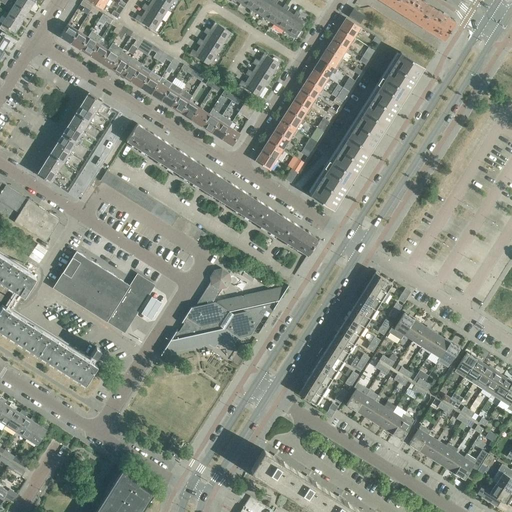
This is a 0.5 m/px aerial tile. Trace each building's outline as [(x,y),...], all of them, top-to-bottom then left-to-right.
[(34,1),(31,0),(15,0),(14,3),(27,12),(34,1)] [(90,11),(93,6),(82,0),(80,4),(90,11)] [(107,0),(88,0),(102,8),(107,0)] [(142,7),(145,10),(148,11),(149,11),(161,19),(168,8),(155,0),(154,0),(151,0),(148,6),(144,4),(142,7)] [(251,9),(256,0),(240,0),(240,2),(251,9)] [(262,16),(271,1),(270,0),(256,0),(251,9),(262,16)] [(272,23),(282,8),(275,3),(276,0),(271,0),(271,1),(262,16),(272,23)] [(421,0),(395,0),(392,6),(420,24),(431,6),(421,0)] [(27,12),(14,3),(8,13),(21,22),(27,12)] [(284,30),(293,15),(286,10),(288,6),(284,4),(282,8),(272,23),(284,30)] [(431,6),(420,24),(444,39),(455,21),(431,6)] [(353,8),(348,15),(359,22),(364,15),(354,9),(353,8)] [(148,11),(145,10),(141,17),(137,15),(135,18),(154,30),(161,19),(149,11),(148,11)] [(21,22),(8,13),(5,11),(2,16),(5,17),(1,23),(1,24),(0,25),(0,28),(6,33),(9,28),(14,32),(15,31),(14,31),(15,31),(16,32),(19,27),(18,26),(21,22)] [(293,15),(284,30),(295,37),(296,36),(297,36),(299,36),(301,33),(300,31),(299,30),(305,22),(297,17),(299,13),(296,11),(293,15)] [(339,27),(353,37),(360,26),(345,17),(339,27)] [(123,26),(112,19),(110,23),(116,27),(113,32),(117,34),(123,26)] [(211,35),(223,42),(230,31),(215,22),(209,30),(206,28),(203,31),(207,34),(210,35),(211,35)] [(63,38),(70,42),(77,30),(67,23),(59,36),(63,38)] [(133,32),(123,26),(117,34),(122,37),(125,33),(130,36),(133,32)] [(339,28),(333,37),(347,47),(353,37),(339,27),(338,27),(339,28)] [(87,36),(77,30),(70,42),(69,42),(73,45),(74,44),(80,48),(87,36)] [(90,55),(99,40),(100,38),(90,31),(87,36),(80,48),(80,49),(83,51),(84,51),(90,55)] [(133,32),(130,36),(136,40),(133,45),(137,48),(141,43),(143,39),(133,32)] [(0,34),(0,48),(3,51),(9,40),(0,34)] [(197,42),(200,44),(203,46),(204,46),(216,53),(223,42),(211,35),(210,35),(207,34),(203,41),(199,38),(197,42)] [(326,47),(340,57),(347,47),(333,37),(332,37),(332,38),(326,47)] [(143,39),(141,43),(151,49),(153,45),(147,41),(143,39)] [(103,43),(99,40),(90,55),(93,58),(94,57),(100,61),(108,49),(101,45),(103,43)] [(111,45),(108,49),(100,61),(104,64),(110,67),(121,50),(123,48),(116,43),(114,47),(111,45)] [(203,46),(200,44),(196,52),(192,49),(190,53),(209,65),(216,53),(204,46),(203,46)] [(158,60),(163,51),(153,45),(151,49),(150,49),(156,53),(153,57),(158,60)] [(326,48),(320,58),(334,67),(340,57),(326,47),(325,48),(326,48)] [(368,61),(372,55),(374,51),(368,47),(365,50),(362,57),(368,61)] [(120,74),(131,57),(121,50),(110,67),(110,68),(114,70),(120,74)] [(171,62),(173,58),(163,51),(158,60),(162,63),(165,58),(171,62)] [(310,194),(333,210),(349,185),(350,183),(348,182),(352,175),(354,177),(355,175),(402,101),(403,100),(401,98),(405,92),(407,93),(408,91),(409,91),(424,67),(400,52),(399,54),(396,52),(377,83),(379,85),(331,161),(328,160),(324,167),(308,191),(311,193),(310,194)] [(257,64),(272,74),(279,63),(278,62),(279,60),(278,59),(275,57),(273,57),(273,58),(264,53),(259,61),(255,58),(253,62),(257,64)] [(130,80),(140,64),(141,63),(131,57),(120,74),(124,77),(124,76),(130,80)] [(313,68),(327,77),(334,67),(320,58),(319,57),(319,58),(313,68)] [(173,58),(171,62),(168,67),(174,70),(179,61),(173,58)] [(151,70),(140,64),(130,80),(130,81),(134,83),(140,87),(151,70)] [(246,73),(250,75),(265,85),(272,74),(257,64),(252,72),(248,69),(246,73)] [(359,75),(361,71),(355,67),(352,71),(359,75)] [(313,68),(307,78),(321,88),(327,77),(313,68),(312,68),(313,68)] [(161,77),(151,70),(140,87),(144,90),(145,89),(151,93),(160,78),(161,77)] [(241,80),(239,84),(258,96),(265,85),(250,75),(245,83),(241,80)] [(183,87),(186,82),(175,77),(173,82),(183,87)] [(343,87),(349,91),(355,81),(349,77),(343,87)] [(155,96),(161,99),(168,87),(162,84),(164,81),(160,78),(151,93),(150,94),(154,96),(155,96)] [(300,88),(314,98),(321,88),(307,78),(306,78),(300,88)] [(211,87),(213,83),(208,79),(205,84),(211,87)] [(171,83),(168,87),(161,99),(160,100),(164,102),(165,102),(171,106),(181,89),(171,83)] [(213,83),(211,87),(217,91),(220,87),(213,83)] [(340,91),(336,97),(342,101),(349,91),(343,87),(340,91)] [(300,89),(294,98),(308,108),(314,98),(300,88),(300,89)] [(189,100),(189,101),(192,96),(181,89),(171,106),(170,106),(174,109),(175,108),(181,112),(189,100)] [(36,173),(60,188),(61,186),(66,178),(72,169),(77,172),(81,175),(86,178),(90,181),(93,178),(89,175),(84,172),(80,170),(76,167),(74,166),(79,158),(81,159),(86,162),(90,164),(94,167),(98,170),(100,166),(124,129),(105,117),(108,112),(112,107),(88,92),(88,93),(87,94),(76,111),(52,148),(43,162),(36,173)] [(234,96),(231,100),(237,104),(240,100),(234,96)] [(339,105),(342,101),(336,97),(333,101),(339,105)] [(287,109),(302,118),(308,108),(294,98),(293,99),(294,99),(287,109)] [(191,119),(199,107),(189,101),(189,100),(181,112),(181,113),(185,115),(191,119)] [(248,119),(254,109),(244,102),(236,116),(237,117),(239,113),(248,119)] [(108,112),(105,117),(124,129),(130,119),(125,116),(111,107),(108,112)] [(199,107),(191,119),(195,122),(195,121),(201,125),(209,113),(199,107)] [(333,115),(336,111),(330,107),(327,112),(333,115)] [(287,109),(281,119),(295,128),(302,118),(287,109),(287,108),(287,109)] [(327,112),(323,117),(329,121),(333,115),(327,112)] [(209,113),(201,125),(205,128),(205,127),(211,131),(219,120),(218,120),(209,113)] [(229,126),(232,121),(221,115),(218,120),(219,120),(211,131),(211,132),(215,134),(221,138),(229,126)] [(322,131),(326,126),(329,121),(323,117),(320,122),(316,128),(322,131)] [(281,119),(275,129),(289,138),(295,128),(281,119),(281,118),(280,119),(281,119)] [(162,139),(136,122),(126,139),(152,156),(162,139)] [(229,126),(221,138),(225,141),(225,140),(232,144),(231,145),(232,145),(239,133),(229,126)] [(289,138),(275,129),(274,128),(274,129),(268,139),(282,148),(289,138)] [(316,142),(319,136),(322,131),(316,128),(310,138),(316,142)] [(309,152),(313,146),(316,142),(310,138),(303,148),(309,152)] [(178,172),(188,155),(162,139),(152,156),(178,172)] [(268,140),(261,149),(276,159),(282,148),(268,139),(267,139),(268,140)] [(301,153),(307,156),(309,152),(303,148),(301,153)] [(276,159),(261,149),(261,150),(255,159),(254,160),(269,169),(276,159)] [(188,155),(178,172),(203,189),(214,172),(188,155)] [(291,168),(297,172),(303,162),(298,158),(291,168)] [(81,159),(76,167),(80,170),(86,162),(81,159)] [(86,162),(80,170),(84,172),(90,164),(86,162)] [(90,164),(84,172),(89,175),(94,167),(90,164)] [(94,167),(89,175),(93,178),(98,170),(94,167)] [(72,169),(66,178),(71,181),(77,172),(72,169)] [(290,182),(297,172),(291,169),(285,178),(287,180),(290,182)] [(111,173),(106,170),(100,180),(105,183),(111,173)] [(77,172),(71,181),(76,184),(81,175),(77,172)] [(214,172),(203,189),(229,205),(240,188),(214,172)] [(105,183),(110,186),(116,176),(111,173),(105,183)] [(81,175),(76,184),(80,187),(86,178),(81,175)] [(110,186),(115,190),(122,179),(116,176),(110,186)] [(61,186),(60,188),(73,196),(73,197),(78,200),(85,190),(80,187),(76,184),(71,181),(66,178),(61,186)] [(86,178),(80,187),(85,190),(91,182),(90,181),(86,178)] [(127,183),(122,179),(115,190),(120,193),(127,183)] [(120,193),(125,196),(132,186),(127,183),(120,193)] [(0,184),(0,211),(13,220),(23,204),(27,198),(5,185),(5,184),(3,187),(0,184)] [(130,199),(137,189),(132,186),(125,196),(130,199)] [(240,188),(229,205),(256,222),(266,205),(240,188)] [(130,199),(135,203),(142,192),(137,189),(130,199)] [(141,204),(147,195),(142,192),(135,203),(141,206),(141,204)] [(147,195),(141,204),(141,206),(146,209),(148,204),(152,198),(147,195)] [(23,204),(13,220),(14,221),(15,221),(48,242),(50,238),(48,237),(59,218),(27,198),(23,204)] [(156,204),(157,202),(152,198),(148,204),(146,209),(151,212),(156,204)] [(157,202),(156,204),(151,212),(156,215),(163,205),(157,202)] [(161,219),(168,209),(163,205),(156,215),(161,219)] [(292,221),(266,205),(256,222),(281,238),(292,221)] [(173,212),(168,209),(161,219),(166,222),(173,212)] [(178,215),(173,212),(166,222),(171,225),(178,215)] [(183,218),(178,215),(171,225),(176,228),(183,218)] [(188,221),(183,218),(176,228),(181,231),(188,221)] [(193,224),(188,221),(181,231),(186,235),(193,224)] [(292,221),(281,238),(307,254),(318,238),(292,221)] [(198,228),(193,224),(186,235),(191,238),(198,228)] [(202,230),(198,228),(191,238),(196,241),(200,234),(202,230)] [(72,256),(53,287),(122,331),(124,333),(125,332),(122,330),(151,285),(135,275),(129,284),(78,251),(76,250),(72,256)] [(15,289),(21,292),(24,294),(35,276),(0,253),(0,279),(11,286),(15,289)] [(178,327),(160,354),(161,355),(162,352),(164,353),(209,344),(214,348),(216,345),(221,344),(224,345),(226,343),(230,342),(234,343),(237,337),(258,333),(259,332),(265,321),(275,306),(287,288),(288,286),(286,288),(284,287),(244,295),(243,297),(241,296),(217,301),(216,303),(214,302),(213,302),(213,299),(215,299),(222,288),(226,287),(230,280),(228,272),(222,268),(214,270),(210,277),(211,281),(197,303),(206,301),(207,303),(191,307),(180,323),(180,324),(182,321),(184,323),(189,326),(188,329),(179,331),(177,331),(176,330),(178,327)] [(386,291),(392,283),(378,274),(379,273),(376,271),(369,281),(386,291)] [(390,293),(386,291),(369,281),(364,289),(381,300),(384,302),(390,293)] [(410,291),(405,287),(398,299),(403,302),(410,291)] [(5,306),(10,310),(21,292),(15,289),(5,306)] [(364,289),(358,298),(375,309),(381,300),(364,289)] [(161,302),(151,296),(141,312),(151,319),(161,302)] [(370,317),(375,309),(358,298),(353,307),(370,317)] [(398,311),(401,305),(396,302),(392,308),(398,311)] [(96,364),(80,354),(10,310),(5,306),(1,304),(0,306),(0,328),(85,382),(96,364)] [(364,326),(370,317),(353,307),(347,315),(364,326)] [(392,308),(388,313),(394,317),(398,311),(392,308)] [(403,334),(414,317),(408,314),(408,315),(404,312),(394,328),(403,334)] [(359,335),(364,326),(347,315),(342,324),(359,335)] [(412,340),(422,324),(418,322),(419,321),(414,317),(403,334),(412,340)] [(387,328),(391,322),(385,319),(381,325),(387,328)] [(353,343),(359,335),(342,324),(337,333),(353,343)] [(422,324),(412,340),(422,345),(432,329),(427,326),(426,327),(422,324)] [(381,325),(378,331),(383,334),(387,328),(381,325)] [(432,329),(422,345),(431,351),(440,336),(437,333),(437,332),(432,329)] [(348,352),(353,343),(337,333),(331,341),(348,352)] [(376,345),(380,340),(374,336),(370,342),(376,345)] [(440,336),(431,351),(439,357),(450,340),(445,337),(444,338),(440,336)] [(450,340),(439,357),(437,360),(447,366),(459,347),(455,345),(456,344),(450,340)] [(331,341),(326,350),(342,361),(348,352),(331,341)] [(370,342),(367,348),(372,351),(376,345),(370,342)] [(91,354),(96,357),(101,349),(96,346),(91,354)] [(337,369),(342,361),(326,350),(320,359),(337,369)] [(464,377),(476,357),(471,353),(470,354),(466,352),(454,371),(464,377)] [(363,353),(360,359),(365,363),(369,357),(363,353)] [(388,358),(382,354),(379,359),(385,363),(388,358)] [(473,382),(485,364),(481,361),(481,360),(476,357),(464,377),(473,382)] [(385,363),(391,366),(394,361),(388,358),(385,363)] [(331,378),(337,369),(320,359),(315,367),(331,378)] [(356,365),(361,369),(365,363),(360,359),(356,365)] [(383,365),(378,362),(375,366),(380,370),(383,365)] [(482,388),(494,368),(489,365),(488,366),(485,364),(473,382),(482,388)] [(380,370),(386,373),(389,369),(383,365),(380,370)] [(326,387),(331,378),(315,367),(309,376),(326,387)] [(491,394),(503,375),(499,373),(500,372),(494,368),(482,388),(491,394)] [(354,380),(358,374),(352,371),(349,376),(354,380)] [(503,375),(491,394),(500,400),(511,380),(511,379),(507,377),(507,378),(503,375)] [(321,395),(326,387),(309,376),(304,385),(321,395)] [(350,386),(354,380),(349,376),(345,382),(350,386)] [(425,381),(419,378),(416,382),(422,386),(425,381)] [(511,380),(500,400),(509,405),(507,408),(511,411),(511,380)] [(422,386),(427,389),(430,385),(425,381),(422,386)] [(349,407),(355,411),(365,394),(368,389),(357,382),(354,387),(356,388),(346,404),(350,406),(349,407)] [(315,404),(321,395),(304,385),(298,393),(315,404)] [(420,388),(414,385),(411,390),(417,393),(420,388)] [(341,388),(338,394),(343,397),(347,391),(341,388)] [(417,393),(423,397),(426,392),(420,388),(417,393)] [(339,403),(343,397),(338,394),(334,400),(339,403)] [(365,394),(355,411),(360,414),(361,413),(365,415),(374,400),(365,394)] [(450,397),(445,394),(442,398),(447,402),(450,397)] [(447,402),(453,406),(456,401),(450,397),(447,402)] [(368,419),(373,422),(384,406),(374,400),(365,415),(368,418),(368,419)] [(446,405),(440,401),(437,406),(443,409),(446,405)] [(5,425),(15,409),(17,406),(14,404),(12,407),(5,402),(0,410),(0,429),(2,430),(5,425)] [(443,409),(448,413),(451,408),(446,405),(443,409)] [(379,425),(383,427),(393,411),(384,406),(373,422),(378,426),(379,425)] [(330,417),(334,411),(329,408),(325,414),(330,417)] [(16,432),(26,416),(27,413),(24,411),(22,414),(15,409),(5,425),(16,432)] [(386,430),(391,433),(401,417),(393,411),(383,427),(387,429),(386,430)] [(404,414),(401,417),(391,433),(397,437),(397,436),(401,439),(413,420),(404,414)] [(26,438),(36,423),(38,420),(35,418),(33,420),(26,416),(16,432),(26,438)] [(478,422),(484,425),(487,421),(481,417),(478,422)] [(26,438),(37,445),(48,426),(45,424),(43,427),(36,423),(26,438)] [(418,450),(428,434),(430,430),(420,424),(408,443),(412,446),(412,447),(418,450)] [(482,428),(477,424),(474,429),(479,433),(480,431),(482,428)] [(437,439),(428,434),(418,450),(422,453),(423,452),(427,455),(437,439)] [(446,445),(437,439),(427,455),(431,457),(430,458),(435,462),(446,445)] [(171,445),(166,452),(176,458),(181,451),(171,445)] [(455,451),(446,445),(435,462),(441,465),(441,464),(445,466),(455,451)] [(2,453),(12,460),(15,456),(4,449),(2,453)] [(250,470),(249,470),(256,474),(282,491),(295,470),(282,461),(273,455),(274,454),(274,453),(273,455),(263,449),(250,470)] [(466,453),(464,456),(453,473),(459,477),(460,476),(464,478),(470,468),(476,472),(488,453),(481,449),(477,456),(475,459),(466,453)] [(464,456),(455,451),(445,466),(449,469),(448,470),(453,473),(464,456)] [(27,461),(16,455),(15,456),(12,460),(23,467),(25,464),(27,461)] [(0,456),(0,460),(9,466),(11,462),(0,456)] [(24,474),(26,472),(11,462),(9,466),(8,467),(23,476),(24,474)] [(496,483),(511,492),(511,478),(510,476),(511,472),(511,470),(501,463),(497,470),(502,473),(496,483)] [(139,511),(151,493),(152,494),(153,493),(142,486),(138,484),(139,482),(141,479),(123,467),(94,511),(139,511)] [(305,476),(295,470),(282,491),(288,495),(288,494),(314,511),(328,490),(314,482),(315,481),(306,476),(307,474),(306,474),(305,476)] [(511,497),(511,492),(496,483),(490,492),(481,487),(477,493),(493,503),(496,498),(506,504),(507,502),(509,503),(511,497)] [(0,503),(8,491),(0,485),(0,503)] [(236,494),(241,498),(244,493),(239,489),(236,494)] [(328,490),(314,511),(358,511),(360,510),(347,502),(338,496),(339,494),(338,494),(337,496),(328,490)] [(274,511),(273,511),(272,510),(250,496),(243,507),(239,511),(274,511)]
